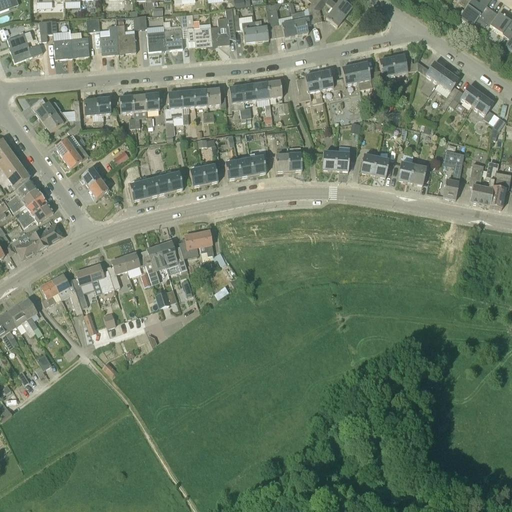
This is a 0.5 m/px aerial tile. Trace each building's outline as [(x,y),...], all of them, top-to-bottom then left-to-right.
[(0,0),(0,13),(10,10),(5,0),(0,0)] [(244,8),(242,0),(240,0),(234,1),(236,10),(244,8)] [(314,0),(311,6),(307,10),(313,11),(321,0),(314,0)] [(325,5),(344,20),(352,10),(340,2),(337,6),(328,0),(321,0),(313,11),(319,13),(325,5)] [(483,24),(491,12),(486,9),(490,3),(486,0),(482,0),(478,5),(472,1),(462,15),(461,14),(460,16),(461,16),(458,21),(471,30),(477,20),(483,24)] [(337,30),(344,20),(325,5),(333,12),(325,21),(337,30)] [(274,28),(271,13),(270,7),(265,8),(269,29),(274,28)] [(316,25),(313,11),(307,10),(311,26),(316,25)] [(322,24),(319,13),(313,11),(316,25),(322,24)] [(450,19),(453,16),(446,11),(443,14),(450,19)] [(234,33),(232,18),(231,12),(225,13),(226,21),(217,22),(218,29),(210,30),(212,48),(216,48),(216,49),(229,48),(228,40),(235,40),(234,33)] [(491,12),(483,24),(511,44),(511,25),(498,16),(497,17),(491,12)] [(212,48),(210,30),(193,31),(193,30),(192,17),(186,18),(187,30),(188,44),(194,43),(195,51),(208,50),(208,48),(212,48)] [(301,20),(301,17),(292,18),(293,24),(296,38),(308,36),(306,25),(309,25),(308,21),(305,22),(304,19),(301,20)] [(148,28),(164,28),(163,18),(147,19),(148,28)] [(87,35),(94,34),(93,21),(86,22),(87,35)] [(253,24),(256,45),(268,43),(266,29),(262,30),(261,23),(253,24)] [(46,24),(47,37),(53,36),(52,35),(57,35),(56,24),(52,25),(52,24),(46,24)] [(244,46),(256,45),(253,24),(241,26),(244,46)] [(284,41),(296,38),(293,24),(281,27),(284,41)] [(115,56),(119,56),(117,28),(109,29),(109,39),(100,39),(101,58),(115,58),(115,56)] [(117,28),(119,56),(123,56),(123,57),(136,56),(134,37),(125,38),(124,28),(117,28)] [(163,34),(165,52),(169,52),(169,53),(182,52),(181,33),(163,34)] [(161,52),(165,52),(163,34),(147,35),(148,55),(161,54),(161,52)] [(29,51),(24,36),(7,42),(11,53),(10,53),(14,66),(32,59),(42,56),(39,47),(29,51)] [(72,60),(71,42),(70,38),(53,39),(55,62),(68,61),(68,60),(72,60)] [(71,42),(72,60),(76,59),(76,61),(89,59),(87,40),(71,42)] [(417,73),(417,66),(406,68),(404,59),(391,61),(394,78),(407,75),(417,73)] [(382,81),(394,78),(391,61),(378,64),(380,73),(375,75),(377,89),(383,87),(382,81)] [(377,89),(375,75),(369,76),(367,66),(354,69),(357,86),(358,86),(359,93),(377,89)] [(437,87),(445,74),(433,66),(429,72),(417,66),(417,73),(425,78),(424,78),(437,87)] [(345,88),(357,86),(354,69),(341,72),(343,81),(337,82),(339,92),(345,91),(345,88)] [(339,92),(337,82),(331,83),(330,74),(317,77),(320,93),(333,91),(333,93),(339,92)] [(445,112),(458,93),(453,90),(458,83),(445,74),(437,87),(449,95),(440,109),(445,113),(445,112)] [(309,96),(320,93),(317,77),(304,80),(304,81),(296,83),(299,97),(298,98),(299,104),(311,102),(309,96)] [(269,102),(282,100),(279,84),(266,86),(269,102)] [(271,118),(269,102),(266,86),(254,87),(256,103),(257,109),(264,108),(266,118),(271,118)] [(241,89),(244,111),(250,110),(249,104),(256,103),(254,87),(241,89)] [(241,121),(246,121),(244,111),(241,89),(229,91),(231,107),(239,106),(241,121)] [(472,111),(480,98),(468,90),(463,97),(458,93),(445,112),(449,114),(452,110),(453,111),(459,102),(472,111)] [(429,103),(436,93),(434,91),(427,102),(429,103)] [(206,93),(207,109),(220,108),(220,111),(226,111),(225,100),(219,100),(219,92),(206,93)] [(194,110),(207,109),(206,93),(193,94),(194,110)] [(182,111),(194,110),(193,94),(180,95),(182,111)] [(183,127),(182,117),(182,111),(180,95),(167,96),(169,111),(164,112),(166,138),(175,137),(173,124),(173,122),(182,121),(183,127)] [(145,98),(146,114),(159,113),(158,97),(145,98)] [(133,115),(146,114),(145,98),(132,99),(133,115)] [(480,98),(472,111),(484,119),(482,122),(487,125),(493,117),(488,113),(493,107),(480,98)] [(128,115),(128,121),(134,121),(133,115),(132,99),(119,100),(120,116),(116,116),(116,122),(121,121),(120,116),(128,115)] [(42,126),(56,116),(48,106),(46,107),(42,101),(31,109),(31,110),(32,109),(36,114),(35,115),(42,126)] [(96,102),(97,118),(110,117),(109,101),(96,102)] [(84,119),(92,118),(97,118),(96,102),(83,103),(84,119)] [(279,119),(284,118),(284,116),(289,115),(288,105),(277,106),(279,119)] [(56,116),(42,126),(50,136),(67,124),(60,113),(56,116)] [(77,127),(80,125),(79,123),(79,113),(73,113),(74,123),(73,123),(73,126),(74,128),(67,133),(67,134),(77,127)] [(495,142),(496,137),(505,124),(499,120),(492,129),(490,141),(495,142)] [(63,161),(80,149),(73,139),(81,133),(80,125),(77,127),(67,134),(70,139),(55,150),(63,161)] [(360,127),(352,126),(350,135),(359,136),(360,127)] [(206,147),(214,146),(213,142),(197,143),(198,150),(207,149),(206,147)] [(0,158),(9,152),(2,143),(0,144),(0,143),(0,158)] [(80,149),(63,161),(70,172),(87,160),(80,149)] [(287,158),(288,174),(301,173),(300,150),(287,151),(288,158),(287,158)] [(0,172),(1,172),(15,162),(9,152),(0,158),(0,172)] [(118,166),(128,159),(124,154),(114,161),(118,166)] [(335,173),(336,156),(323,155),(322,172),(335,173)] [(455,203),(461,169),(463,158),(445,155),(442,168),(454,171),(453,177),(454,177),(452,185),(445,183),(442,200),(455,203)] [(336,156),(335,173),(348,174),(349,157),(336,156)] [(275,175),(288,174),(287,158),(274,159),(275,175)] [(372,178),(376,161),(363,158),(359,175),(372,178)] [(250,163),(253,178),(265,176),(262,160),(250,163)] [(376,161),(372,178),(385,180),(388,163),(376,161)] [(0,185),(1,186),(22,171),(15,162),(1,172),(0,172),(0,185)] [(240,181),(253,178),(250,163),(237,165),(240,181)] [(227,183),(240,181),(237,165),(224,167),(227,183)] [(491,210),(496,182),(494,182),(496,173),(497,173),(498,167),(488,165),(485,181),(489,182),(488,188),(483,187),(479,208),(491,210)] [(409,185),(413,168),(400,166),(397,183),(409,185)] [(479,208),(483,187),(480,187),(483,169),(472,167),(468,189),(472,189),(469,206),(479,208)] [(413,168),(409,185),(422,188),(426,171),(413,168)] [(202,172),(205,187),(218,185),(214,169),(202,172)] [(22,171),(1,186),(3,190),(10,185),(15,191),(29,181),(22,171)] [(88,191),(99,183),(92,172),(81,180),(88,191)] [(192,190),(205,187),(202,172),(189,174),(192,190)] [(166,180),(170,195),(182,192),(178,177),(166,180)] [(157,198),(170,195),(166,180),(154,183),(157,198)] [(496,182),(491,210),(501,212),(505,192),(508,193),(509,185),(496,182)] [(10,210),(36,192),(31,183),(15,195),(17,198),(7,206),(10,210)] [(99,183),(88,191),(96,202),(107,194),(99,183)] [(145,201),(157,198),(154,183),(141,186),(145,201)] [(133,204),(145,201),(141,186),(129,189),(133,204)] [(26,210),(42,199),(36,192),(10,210),(13,215),(24,207),(26,210)] [(21,226),(47,207),(42,199),(26,210),(28,213),(17,221),(21,226)] [(47,207),(21,226),(24,230),(35,223),(37,226),(53,215),(47,207)] [(40,234),(48,248),(62,240),(56,228),(55,229),(54,226),(46,231),(47,233),(43,235),(42,233),(40,234)] [(48,248),(40,234),(38,229),(26,235),(37,254),(48,248)] [(199,254),(200,256),(206,255),(207,259),(211,258),(212,262),(214,262),(220,271),(226,267),(220,255),(214,259),(209,234),(196,237),(199,254)] [(23,262),(37,254),(26,235),(10,244),(11,246),(4,249),(9,259),(16,255),(13,250),(16,249),(17,250),(16,250),(23,262)] [(187,258),(200,256),(199,254),(196,237),(184,239),(185,248),(179,250),(181,255),(182,260),(187,258)] [(181,255),(179,250),(173,252),(171,244),(159,248),(166,270),(178,266),(180,273),(186,271),(182,260),(181,255)] [(156,273),(166,270),(159,248),(147,252),(147,253),(141,255),(143,261),(144,261),(143,261),(145,267),(149,279),(150,284),(151,284),(151,285),(159,282),(156,273)] [(145,267),(143,261),(143,262),(137,264),(135,256),(123,260),(127,273),(139,269),(145,267)] [(109,279),(127,273),(123,260),(111,264),(113,271),(107,273),(109,279)] [(109,279),(107,273),(102,275),(99,268),(87,272),(92,286),(98,284),(102,296),(114,292),(109,279)] [(94,293),(92,286),(87,272),(75,276),(77,283),(72,286),(73,291),(74,291),(78,303),(79,303),(82,312),(87,310),(83,297),(94,293)] [(73,291),(72,286),(70,281),(70,282),(66,284),(63,278),(51,284),(58,296),(62,303),(70,298),(77,317),(83,315),(81,312),(82,312),(79,303),(78,303),(74,291),(73,291)] [(234,290),(241,286),(237,280),(230,285),(234,290)] [(192,298),(187,282),(181,284),(186,300),(192,298)] [(52,299),(58,296),(51,284),(40,290),(46,301),(41,304),(45,310),(49,307),(55,305),(52,299)] [(217,302),(228,295),(224,290),(214,297),(217,302)] [(159,311),(170,307),(166,294),(155,298),(159,311)] [(26,323),(33,333),(38,329),(31,319),(37,316),(28,302),(17,309),(26,323)] [(30,340),(35,336),(33,333),(26,323),(17,309),(7,316),(16,329),(17,329),(21,326),(26,333),(30,340)] [(10,333),(16,329),(7,316),(0,320),(0,328),(5,336),(14,350),(19,347),(10,333)] [(107,331),(115,328),(111,316),(103,319),(107,331)] [(90,338),(96,336),(89,317),(84,319),(90,338)] [(9,353),(14,350),(5,336),(0,328),(0,339),(1,339),(9,353)] [(135,358),(132,352),(126,355),(129,361),(135,358)] [(44,373),(51,368),(44,357),(37,361),(44,373)] [(111,379),(116,375),(107,366),(102,371),(111,379)] [(39,380),(44,377),(39,368),(34,371),(39,380)] [(24,388),(29,385),(23,375),(18,378),(24,388)] [(0,425),(1,426),(12,417),(7,411),(0,416),(0,425)]
